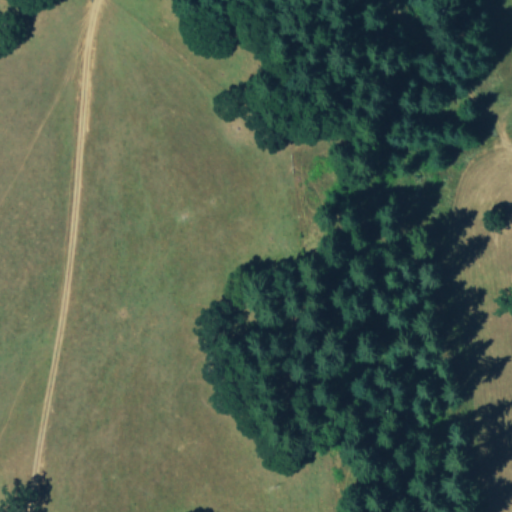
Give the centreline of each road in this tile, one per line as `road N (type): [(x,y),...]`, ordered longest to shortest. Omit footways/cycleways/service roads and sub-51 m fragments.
road 1 (residential): [(376,0),(427,56),(473,371),(469,511)]
road 2 (residential): [(10,511),(62,307),(93,0)]
